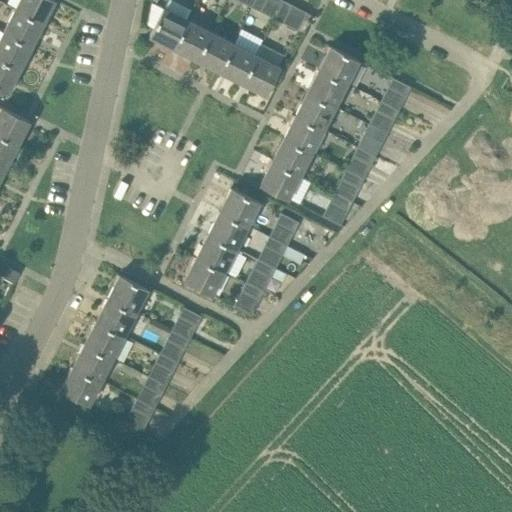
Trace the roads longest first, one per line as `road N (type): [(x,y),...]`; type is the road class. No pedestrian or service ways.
road 1 (residential): [(253,330),(480,87),(486,68),(351,0)]
road 2 (residential): [(76,237),(127,0)]
road 3 (residential): [(253,330),(76,237)]
road 4 (residential): [(0,409),(62,288),(76,237)]
road 5 (residential): [(157,436),(253,330)]
